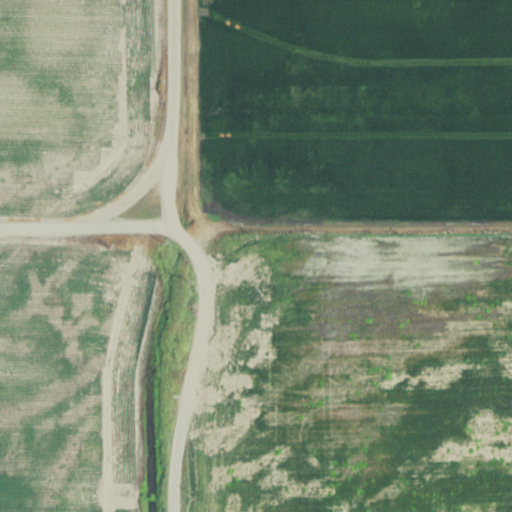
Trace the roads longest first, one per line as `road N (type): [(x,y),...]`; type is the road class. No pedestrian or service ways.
road 1 (residential): [(187,325),(186,278),(176,262),(175,0)]
road 2 (residential): [(187,325),(511,330)]
road 3 (residential): [(187,511),(187,325)]
road 4 (tertiary): [(176,262),(0,254)]
